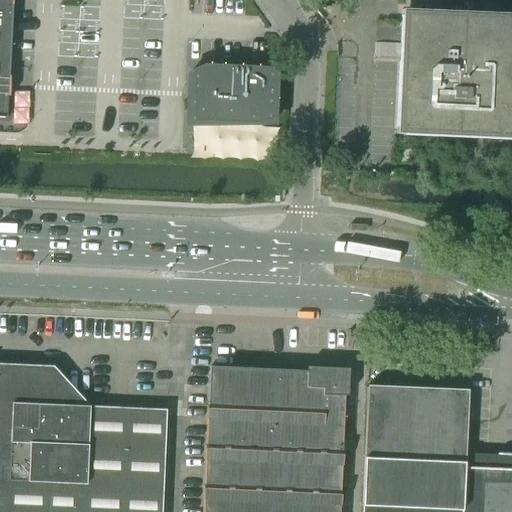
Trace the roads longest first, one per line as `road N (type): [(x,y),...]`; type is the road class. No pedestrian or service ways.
road 1 (secondary): [(298,252),(0,241)]
road 2 (secondary): [(0,284),(292,299)]
road 3 (unclassified): [(298,252),(308,51),(273,0)]
road 4 (secondary): [(511,304),(417,264),(298,252)]
road 5 (secondary): [(292,299),(460,310),(511,304)]
